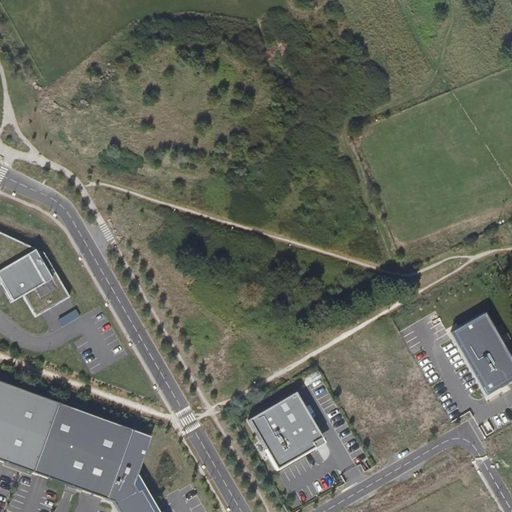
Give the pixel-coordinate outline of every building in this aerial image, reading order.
[(69,298),(44,253),(0,232),(0,284),(10,303),(23,296),(35,317),(69,298)] [(58,320),(62,326),(79,317),(75,310),(58,320)] [(511,362),(483,313),(450,333),(485,394),(511,378),(511,362)] [(150,438),(0,382),(0,461),(112,503),(117,511),(152,511),(140,490),(137,492),(133,485),(150,438)] [(312,444),(321,438),(295,393),(248,421),(277,470),(314,448),(312,444)]
